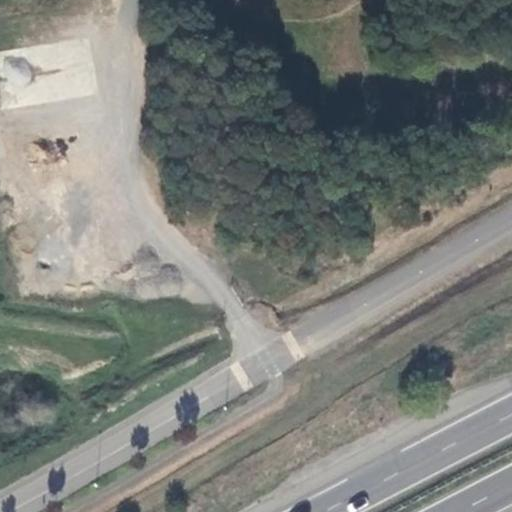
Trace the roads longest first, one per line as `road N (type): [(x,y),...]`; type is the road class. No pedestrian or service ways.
road 1 (unclassified): [(0,506),(511,216)]
road 2 (trunk): [(511,413),(323,511)]
